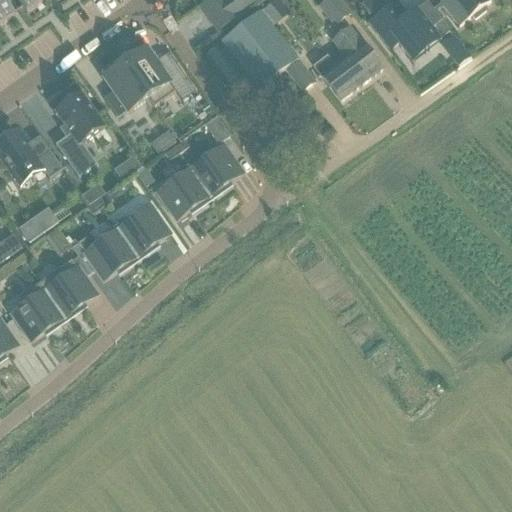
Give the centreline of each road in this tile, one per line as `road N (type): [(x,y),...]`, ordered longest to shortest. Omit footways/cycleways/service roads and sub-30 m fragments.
road 1 (residential): [(0,420),(281,197),(148,0)]
road 2 (track): [(306,195),(511,48)]
road 3 (residential): [(144,0),(0,105)]
